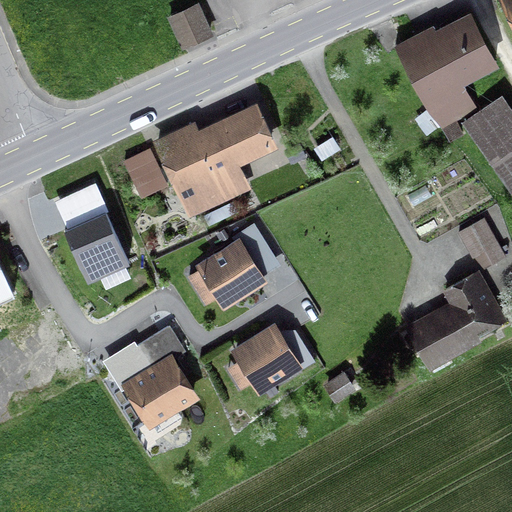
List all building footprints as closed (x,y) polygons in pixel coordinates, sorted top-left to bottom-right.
[(186,44),(211,32),(198,6),(174,17),(186,44)] [(474,18),(401,57),(446,140),(464,131),(457,118),(480,106),(464,76),(496,59),(474,18)] [(511,119),(499,100),(468,122),(511,187),(511,119)] [(206,124),(164,143),(199,220),(261,192),(251,170),(292,152),(271,105),(210,132),(206,124)] [(130,264),(106,214),(64,233),(88,283),(130,264)] [(488,220),(464,236),(488,272),(511,257),(488,220)] [(240,234),(197,261),(226,307),(269,280),(240,234)] [(0,271),(0,306),(14,300),(0,271)] [(456,307),(412,332),(436,375),(511,331),(511,321),(484,273),(449,294),(456,307)] [(279,321),(236,350),(243,360),(228,369),(243,391),(257,381),(267,396),(310,368),(279,321)] [(167,328),(138,343),(148,361),(177,346),(167,328)] [(171,359),(129,385),(153,422),(194,396),(171,359)]
